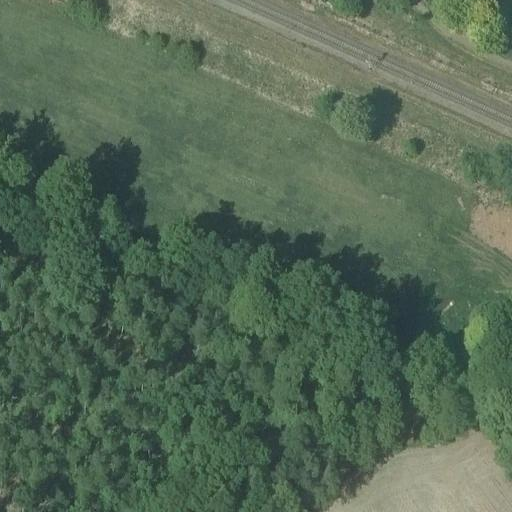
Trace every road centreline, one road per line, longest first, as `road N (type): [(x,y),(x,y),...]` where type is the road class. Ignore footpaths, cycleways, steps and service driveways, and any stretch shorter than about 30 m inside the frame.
road 1 (track): [(467,391),(0,204)]
road 2 (track): [(467,391),(424,411),(307,433),(212,468),(159,511)]
